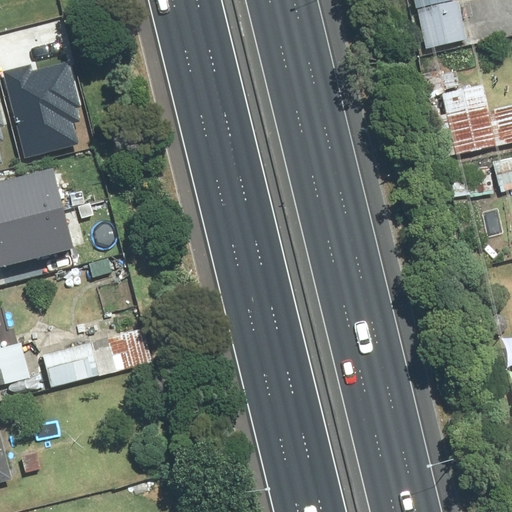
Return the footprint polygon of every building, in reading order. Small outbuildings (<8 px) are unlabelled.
[(454,0),(409,0),(423,55),(465,44),(454,0)] [(78,106),(82,105),(70,59),(31,68),(30,63),(5,70),(26,152),(78,139),(73,120),(81,118),(78,106)] [(7,121),(11,120),(0,77),(0,155),(7,154),(2,135),(10,133),(7,121)] [(434,95),(446,160),(511,146),(511,114),(511,108),(485,113),(480,86),(434,95)] [(511,159),(490,166),(499,197),(511,193),(511,159)] [(56,164),(0,177),(0,267),(77,249),(56,164)] [(148,327),(44,353),(53,389),(156,361),(148,327)] [(0,483),(28,476),(14,419),(0,422),(0,483)]
